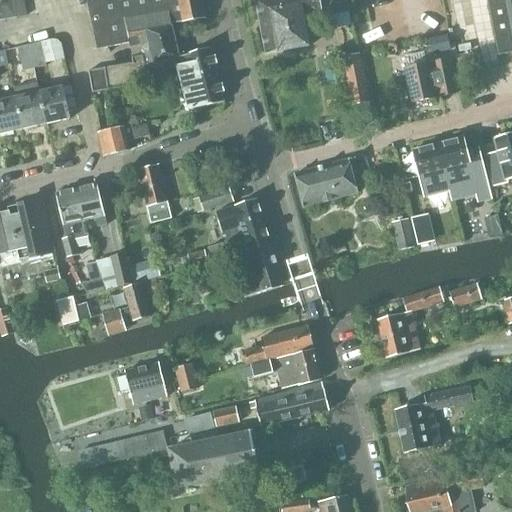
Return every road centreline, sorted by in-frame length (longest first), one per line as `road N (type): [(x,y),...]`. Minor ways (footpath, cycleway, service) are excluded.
road 1 (tertiary): [(370,511),(271,168)]
road 2 (residential): [(0,190),(250,127)]
road 3 (residential): [(271,168),(511,105)]
road 4 (tertiary): [(250,127),(219,0)]
